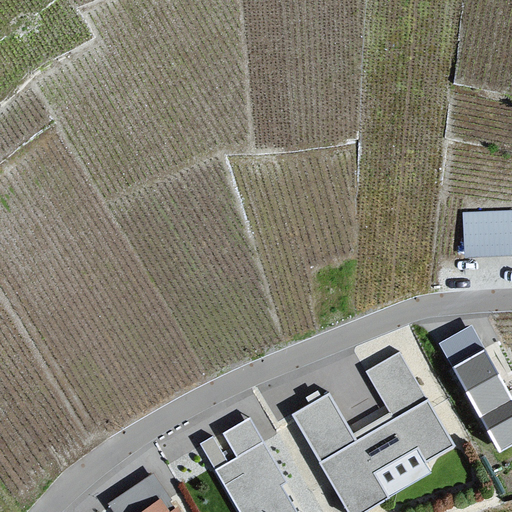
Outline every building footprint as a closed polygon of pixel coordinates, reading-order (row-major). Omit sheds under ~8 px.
[(511,214),(462,216),(462,259),(511,258),(511,214)] [(511,395),(484,347),(451,367),(501,454),(511,447),(511,395)] [(457,446),(401,352),(367,372),(392,413),(355,435),(330,394),(294,415),(351,511),(365,511),(434,472),(429,462),(457,446)] [(289,482),(251,418),(226,433),(240,456),(214,471),(238,511),(299,511),(283,485),(289,482)] [(180,511),(154,472),(108,502),(114,511),(180,511)]
